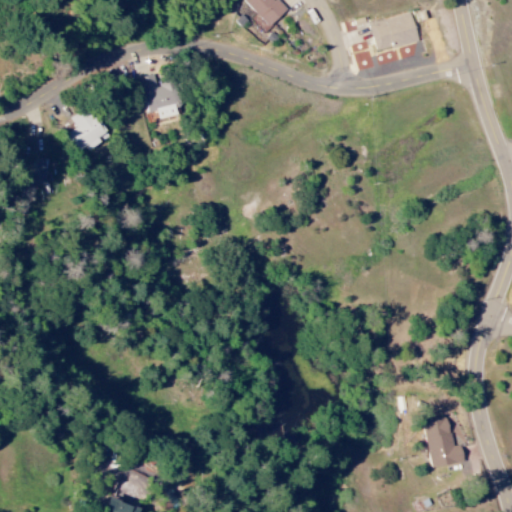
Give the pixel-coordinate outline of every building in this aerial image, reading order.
[(267,27),(284,12),(273,0),(243,0),(242,1),(267,27)] [(416,43),(410,14),(366,24),(373,52),(416,43)] [(137,79),(145,114),(154,112),(155,120),(174,115),(172,106),(175,106),(170,83),(154,86),(152,75),(137,79)] [(105,136),(86,108),(69,120),(74,128),(64,135),(77,154),(105,136)] [(43,160),(26,160),(27,186),(44,185),(43,160)] [(423,420),(429,468),(461,463),(459,446),(450,447),(446,417),(423,420)] [(138,511),(140,507),(108,500),(105,511),(138,511)]
